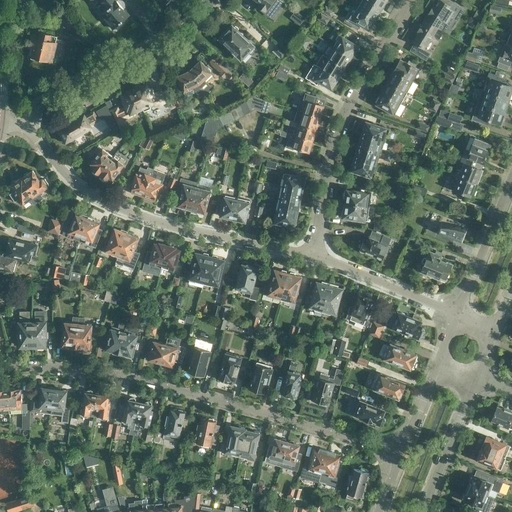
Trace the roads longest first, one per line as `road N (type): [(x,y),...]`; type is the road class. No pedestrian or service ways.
road 1 (residential): [(401,453),(147,378),(0,368)]
road 2 (residential): [(312,254),(216,236),(92,195),(29,125)]
road 3 (residential): [(312,254),(347,111),(413,0)]
road 4 (residential): [(29,125),(56,97),(180,36),(216,0)]
road 5 (residential): [(458,313),(312,254)]
road 6 (residential): [(421,511),(476,376)]
road 7 (residential): [(458,313),(511,180)]
